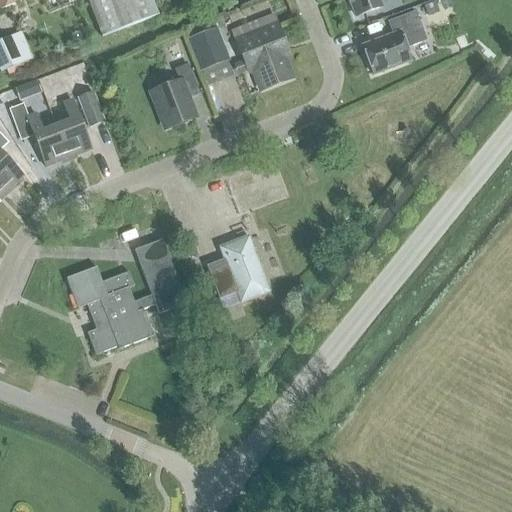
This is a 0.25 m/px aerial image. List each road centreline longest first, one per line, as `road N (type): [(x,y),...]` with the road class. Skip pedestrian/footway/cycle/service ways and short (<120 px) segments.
road 1 (residential): [(0,288),(18,243),(46,216),(323,103),(332,71),(305,0)]
road 2 (tertiary): [(223,485),(511,129)]
road 3 (residential): [(223,485),(0,391)]
